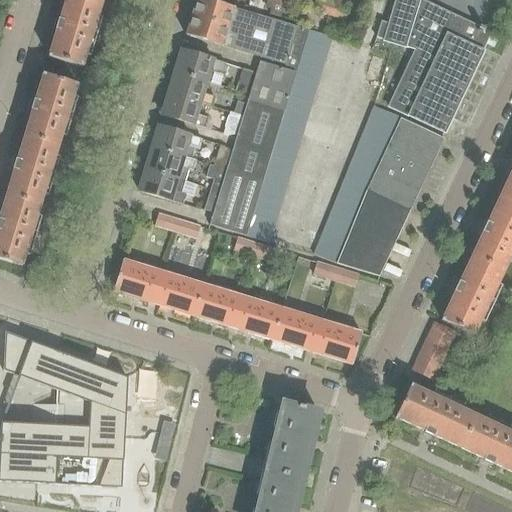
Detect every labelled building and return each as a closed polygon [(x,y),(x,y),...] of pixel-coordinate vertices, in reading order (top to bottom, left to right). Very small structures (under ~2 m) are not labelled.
[(100,7),(78,0),(65,0),(59,21),(58,20),(55,30),(56,30),(48,56),(81,66),(100,7)] [(187,29),(185,36),(285,65),(296,27),(205,0),(196,0),(195,4),(201,9),(195,28),(187,29)] [(280,17),(284,3),(284,0),(272,0),(270,9),(268,14),(280,17)] [(323,15),(327,1),(324,0),(314,0),(311,11),(323,15)] [(418,0),(395,0),(388,26),(380,24),(376,38),(384,40),(383,42),(415,51),(388,108),(444,134),(446,130),(445,130),(451,118),(452,118),(453,115),(453,114),(458,103),(459,103),(461,99),(460,99),(466,87),(466,88),(468,84),(467,84),(473,72),(474,72),(475,68),(480,56),(481,56),(483,53),(482,52),(490,36),(484,33),(484,32),(479,29),(479,30),(453,19),(452,22),(443,18),(444,16),(436,12),(434,14),(417,6),(418,0)] [(327,1),(323,15),(333,18),(337,4),(327,1)] [(337,4),(333,18),(344,21),(348,7),(337,4)] [(285,65),(283,70),(296,73),(298,64),(302,54),(305,42),(309,31),(296,27),(285,65)] [(332,37),(309,30),(309,31),(305,42),(328,49),(332,37)] [(325,61),(328,49),(305,42),(302,54),(325,61)] [(181,51),(178,60),(174,73),(206,83),(210,70),(221,74),(223,64),(181,51)] [(321,71),(325,61),(302,54),(298,64),(321,71)] [(283,114),(286,107),(289,97),(292,86),(295,75),(296,73),(283,70),(258,62),(246,103),(283,114)] [(298,64),(296,73),(295,75),(318,82),(321,71),(298,64)] [(244,95),(247,84),(251,73),(241,70),(238,81),(235,92),(244,95)] [(174,73),(174,74),(168,94),(200,104),(210,107),(213,98),(203,94),(206,83),(174,73)] [(315,93),(318,82),(295,75),(292,86),(315,93)] [(76,87),(42,76),(34,102),(33,101),(31,111),(32,111),(24,136),(58,147),(76,87)] [(312,104),(315,93),(292,86),(289,97),(312,104)] [(168,94),(163,109),(161,116),(204,129),(207,119),(196,116),(200,104),(168,94)] [(308,114),(312,104),(289,97),(286,107),(308,114)] [(237,102),(233,114),(242,117),(245,105),(237,102)] [(271,155),(273,147),(276,137),(279,127),(283,117),(283,114),(246,103),(245,105),(242,117),(236,136),(233,144),(271,155)] [(305,124),(308,114),(286,107),(283,114),(283,117),(305,124)] [(373,108),(370,117),(391,126),(395,116),(373,108)] [(242,117),(233,114),(229,113),(222,135),(236,136),(242,117)] [(302,134),(305,124),(283,117),(279,127),(302,134)] [(370,117),(365,128),(387,137),(391,126),(370,117)] [(336,264),(378,276),(443,139),(399,118),(368,184),(368,185),(365,190),(364,195),(360,205),(356,214),(352,224),(348,234),(344,244),(340,253),(336,263),(336,264)] [(201,140),(158,127),(151,149),(183,159),(187,147),(198,150),(201,140)] [(299,144),(302,134),(279,127),(276,137),(299,144)] [(365,128),(361,137),(383,146),(387,137),(365,128)] [(58,147),(24,136),(16,161),(15,161),(12,171),(13,171),(6,196),(40,206),(58,147)] [(296,154),(299,144),(276,137),(273,147),(296,154)] [(361,137),(357,147),(379,156),(383,146),(361,137)] [(263,182),(264,177),(267,167),(270,157),(271,155),(233,144),(231,153),(225,171),(263,182)] [(219,146),(213,168),(225,171),(231,153),(226,148),(219,146)] [(293,164),(296,154),(273,147),(271,155),(270,157),(293,164)] [(357,147),(354,157),(375,166),(379,156),(357,147)] [(183,159),(151,149),(145,169),(143,168),(143,169),(177,180),(184,182),(188,170),(191,171),(194,162),(183,159)] [(267,167),(290,174),(293,164),(270,157),(267,167)] [(354,157),(350,167),(371,176),(375,166),(354,157)] [(205,178),(213,180),(221,183),(225,171),(213,168),(209,167),(205,178)] [(287,184),(290,174),(267,167),(264,177),(287,184)] [(350,167),(346,176),(368,185),(368,184),(371,176),(350,167)] [(511,168),(509,174),(510,175),(498,201),(511,207),(511,168)] [(143,170),(145,171),(138,192),(181,205),(184,195),(181,194),(184,182),(177,180),(143,169),(143,170)] [(246,237),(249,227),(252,217),(255,207),(258,197),(261,186),(263,182),(225,171),(221,183),(212,213),(208,226),(246,237)] [(346,176),(342,186),(364,195),(365,190),(368,185),(346,176)] [(284,193),(287,184),(264,177),(263,182),(261,186),(284,193)] [(221,183),(213,180),(204,211),(212,213),(221,183)] [(281,204),(284,193),(261,186),(258,197),(281,204)] [(342,186),(338,195),(360,205),(364,195),(342,186)] [(338,195),(334,205),(356,214),(360,205),(338,195)] [(40,206),(6,196),(0,215),(0,259),(22,266),(40,206)] [(278,214),(281,204),(258,197),(255,207),(278,214)] [(511,252),(511,207),(498,201),(487,223),(486,223),(481,233),(482,234),(470,261),(501,276),(511,252)] [(334,205),(330,215),(352,224),(356,214),(334,205)] [(275,224),(278,214),(255,207),(252,217),(275,224)] [(165,230),(168,218),(158,215),(154,226),(165,230)] [(330,215),(326,225),(348,234),(352,224),(330,215)] [(272,234),(275,224),(252,217),(249,227),(272,234)] [(168,218),(165,230),(175,233),(179,221),(168,218)] [(179,221),(175,233),(186,236),(189,225),(179,221)] [(189,225),(186,236),(196,239),(200,228),(189,225)] [(326,225),(322,235),(344,244),(348,234),(326,225)] [(246,237),(269,244),(272,234),(249,227),(246,237)] [(322,235),(318,244),(340,253),(344,244),(322,235)] [(244,254),(247,243),(237,239),(233,251),(244,254)] [(247,243),(244,254),(254,257),(258,246),(247,243)] [(318,244),(314,254),(336,263),(340,253),(318,244)] [(258,246),(254,257),(265,260),(268,249),(258,246)] [(268,249),(265,260),(275,264),(279,252),(268,249)] [(501,276),(470,261),(459,283),(458,282),(453,293),(454,293),(442,321),(473,335),(501,276)] [(122,262),(113,292),(153,304),(162,274),(122,262)] [(323,278),(327,267),(316,263),(313,275),(323,278)] [(327,267),(323,278),(334,281),(337,270),(327,267)] [(337,270),(334,281),(344,285),(348,273),(337,270)] [(344,285),(355,288),(358,276),(348,273),(344,285)] [(162,274),(153,304),(192,316),(202,286),(162,274)] [(241,298),(205,287),(202,286),(192,316),(232,329),(241,298)] [(281,310),(241,298),(232,329),(272,341),(281,310)] [(321,323),(281,310),(272,341),(312,353),(321,323)] [(361,335),(321,323),(312,353),(351,365),(361,335)] [(439,327),(434,324),(429,334),(450,344),(455,334),(439,327)] [(0,424),(0,426),(0,483),(36,485),(121,489),(126,379),(56,353),(4,334),(2,372),(56,392),(54,426),(0,424)] [(446,353),(450,344),(429,334),(425,343),(446,353)] [(421,351),(442,362),(446,353),(425,343),(421,351)] [(421,351),(416,361),(438,371),(442,362),(421,351)] [(438,371),(416,361),(412,370),(418,373),(433,380),(438,371)] [(432,437),(433,436),(457,447),(472,415),(412,386),(411,386),(396,418),(424,431),(424,433),(432,437)] [(309,450),(310,447),(312,440),(311,439),(318,412),(283,404),(267,470),(301,479),(308,451),(309,450)] [(493,464),(511,472),(511,434),(472,415),(457,447),(483,460),(484,461),(492,465),(493,464)] [(160,434),(157,448),(167,451),(171,437),(160,434)] [(293,511),(295,507),(295,506),(301,479),(267,470),(256,511),(293,511)]
